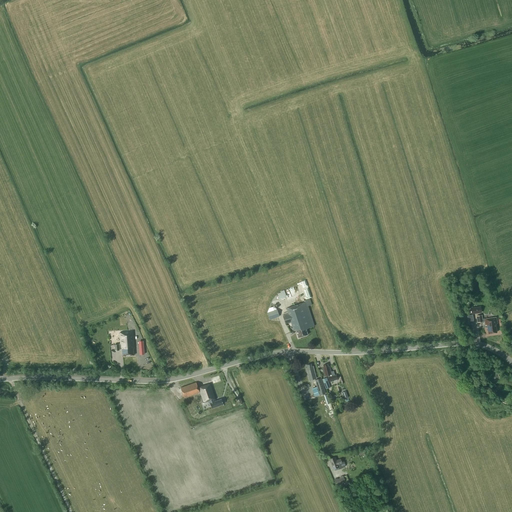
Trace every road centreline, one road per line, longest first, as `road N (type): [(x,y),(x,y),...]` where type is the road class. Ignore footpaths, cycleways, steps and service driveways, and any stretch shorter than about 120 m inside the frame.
road 1 (tertiary): [(511,361),(481,344),(455,343),(280,351),(156,381),(0,378)]
road 2 (track): [(284,351),(330,469)]
